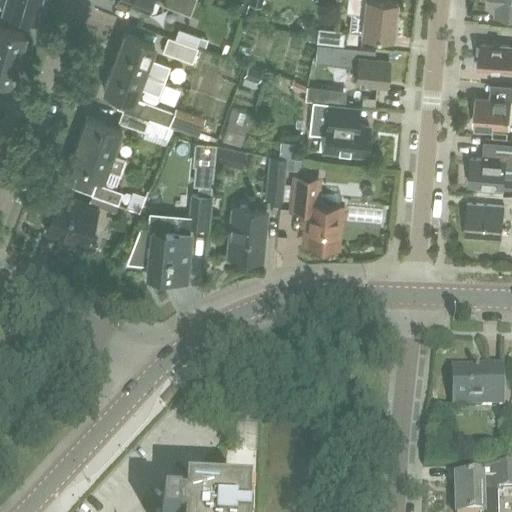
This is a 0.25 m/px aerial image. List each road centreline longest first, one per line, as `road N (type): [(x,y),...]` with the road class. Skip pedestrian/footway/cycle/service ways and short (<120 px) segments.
road 1 (residential): [(410,296),(441,0)]
road 2 (secondary): [(147,380),(210,328),(251,309),(333,292),(410,296)]
road 3 (residential): [(79,0),(0,215)]
road 4 (unclassified): [(396,511),(410,296)]
road 5 (secondary): [(25,511),(147,380)]
road 6 (residential): [(147,380),(107,339),(0,283)]
